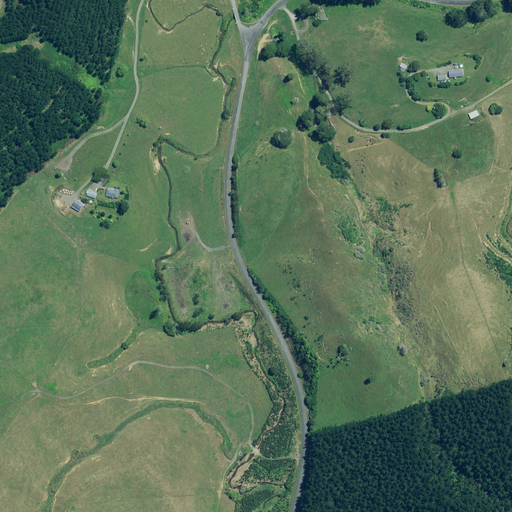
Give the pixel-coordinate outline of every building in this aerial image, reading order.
[(450,77),(455,77),(455,79),(457,79),(457,77),(464,76),(463,70),(450,71),(450,77)] [(480,115),(477,110),(469,114),(471,119),(480,115)] [(106,196),(112,197),(112,198),(114,199),(114,197),(119,198),(120,189),(115,189),(115,190),(107,189),(106,196)] [(86,193),(88,194),(87,195),(95,198),(97,193),(90,190),(89,191),(87,190),(86,193)] [(84,204),(77,200),(72,207),(79,212),(84,204)]
